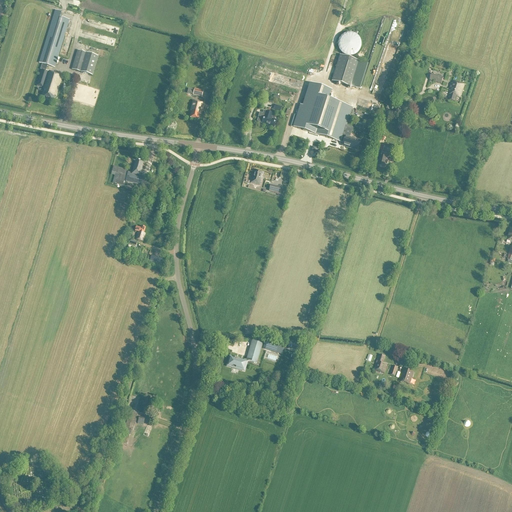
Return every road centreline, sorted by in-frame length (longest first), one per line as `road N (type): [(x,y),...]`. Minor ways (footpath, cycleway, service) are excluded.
road 1 (tertiary): [(156,511),(194,378),(175,244),(199,146)]
road 2 (secondary): [(199,146),(511,212)]
road 3 (secondary): [(199,146),(0,112)]
road 4 (track): [(422,196),(377,347)]
